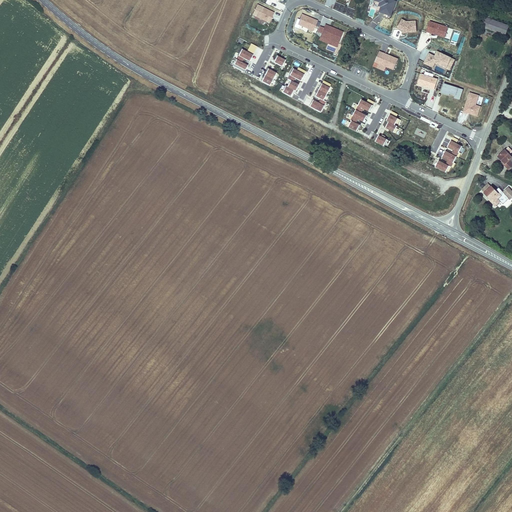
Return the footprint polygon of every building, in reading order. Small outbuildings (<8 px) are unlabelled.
[(387,15),(393,1),(389,0),(372,0),(377,2),(375,5),(378,6),(376,12),(387,15)] [(266,22),(271,12),(254,3),(249,13),(266,22)] [(487,31),(504,38),(508,25),(491,19),(492,14),(486,12),(479,33),(486,35),(487,31)] [(314,20),(298,13),(294,23),(298,25),(297,28),(301,30),(303,27),(310,30),(312,25),(315,26),(317,22),(314,20)] [(413,32),(412,21),(403,21),(398,19),(393,29),(401,32),(413,32)] [(441,38),(444,28),(426,21),(423,31),(441,38)] [(333,47),(340,32),(322,24),(315,39),(333,47)] [(251,44),(248,51),(254,54),(258,47),(251,44)] [(254,55),(242,49),(234,66),(245,72),(249,65),(242,62),(245,58),(250,61),(254,55)] [(375,51),(369,66),(379,70),(381,66),(390,69),(394,59),(375,51)] [(442,68),(447,58),(434,52),(431,56),(425,53),(421,63),(429,67),(431,63),(442,68)] [(286,60),(278,56),(274,62),(282,66),(286,60)] [(446,70),(451,60),(447,58),(442,68),(446,70)] [(277,73),(269,68),(262,81),(270,85),(277,73)] [(300,84),(294,81),(296,77),(302,80),(306,74),(294,68),(289,78),(291,80),(288,86),(287,85),(283,91),(292,96),(295,90),(297,90),(300,84)] [(430,90),(434,79),(417,74),(414,84),(430,90)] [(315,95),(321,98),(319,102),(313,99),(309,106),(321,112),(326,101),(323,100),(330,87),(322,83),(315,95)] [(459,90),(440,84),(437,93),(445,95),(446,94),(451,96),(451,98),(456,99),(459,90)] [(471,105),(475,96),(466,93),(459,113),(463,114),(463,113),(473,116),(476,107),(471,105)] [(361,113),(363,109),(369,112),(372,106),(361,100),(350,120),(351,121),(348,127),(356,132),(360,126),(356,123),(358,119),(363,122),(367,116),(361,113)] [(386,120),(388,122),(385,128),(393,132),(397,126),(394,124),(398,118),(389,114),(386,120)] [(375,141),(383,146),(387,140),(378,135),(375,141)] [(451,167),(462,147),(451,141),(447,147),(453,150),(451,154),(445,151),(442,158),(447,161),(445,164),(438,161),(435,167),(446,173),(449,166),(451,167)] [(511,157),(504,150),(498,157),(502,161),(501,162),(510,170),(511,168),(511,157)] [(503,205),(509,199),(510,200),(511,197),(511,190),(508,187),(503,192),(499,187),(496,190),(491,185),(483,193),(488,198),(487,199),(495,207),(500,202),(503,205)]
